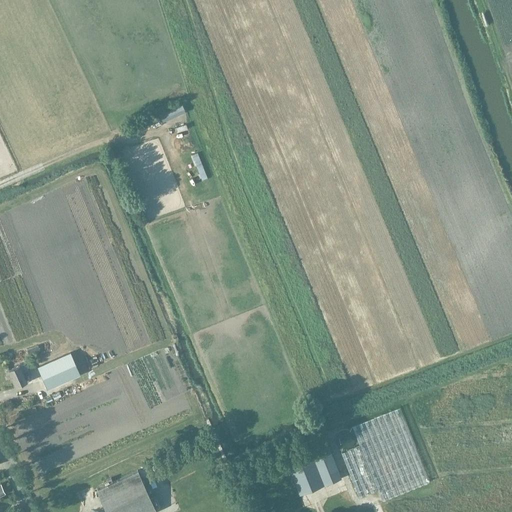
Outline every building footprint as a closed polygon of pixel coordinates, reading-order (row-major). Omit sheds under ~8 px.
[(38,370),(46,389),(75,376),(68,357),(38,370)] [(22,372),(28,369),(25,363),(19,366),(19,365),(8,370),(15,386),(26,381),(22,372)] [(400,407),(351,426),(359,445),(340,452),(358,498),(377,490),(382,501),(430,482),(400,407)] [(353,438),(353,435),(353,432),(352,430),(351,428),(348,426),(346,425),(344,425),(340,425),(338,426),(336,428),(335,429),(333,431),(333,433),(332,435),(333,437),(333,439),(335,442),(337,444),(338,445),(342,446),(345,446),(347,445),(350,443),(351,442),(352,440),(353,438)] [(299,495),(341,478),(326,441),(308,448),(308,447),(284,457),(299,495)] [(106,511),(154,511),(156,511),(137,470),(96,489),(106,511)]
